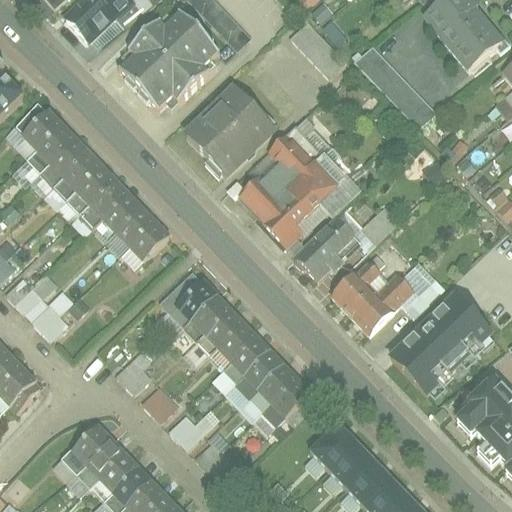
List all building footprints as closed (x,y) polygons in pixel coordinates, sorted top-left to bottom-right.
[(498,56),(460,0),(454,0),(425,20),(464,79),(498,56)] [(93,1),(64,21),(80,44),(109,24),(93,1)] [(126,68),(165,116),(222,70),(183,22),(126,68)] [(288,44),(330,81),(343,66),(301,30),(288,44)] [(418,133),(436,115),(370,49),(352,67),(418,133)] [(0,67),(0,128),(30,100),(0,67)] [(511,77),(502,86),(511,98),(511,77)] [(190,132),(225,177),(277,137),(242,92),(190,132)] [(19,139),(140,270),(168,245),(47,113),(19,139)] [(242,199),(283,247),(337,201),(288,144),(269,161),(276,170),(242,199)] [(359,249),(339,226),(300,260),(320,283),(359,249)] [(0,287),(15,273),(9,266),(18,258),(6,245),(0,250),(0,287)] [(333,297),(371,342),(417,304),(397,280),(375,298),(358,277),(333,297)] [(29,292),(22,283),(4,299),(48,349),(67,332),(57,320),(72,307),(62,296),(47,308),(43,303),(56,291),(44,278),(29,292)] [(175,313),(279,428),(309,401),(205,286),(175,313)] [(392,364),(428,401),(491,341),(456,304),(392,364)] [(0,405),(16,421),(41,396),(0,355),(0,405)] [(132,400),(150,383),(141,374),(150,366),(140,356),(114,381),(132,400)] [(139,409),(158,429),(178,411),(159,391),(139,409)] [(471,401),(449,421),(511,489),(511,429),(493,409),(485,416),(471,401)] [(193,428),(184,419),(166,437),(186,456),(218,425),(208,414),(193,428)] [(417,511),(336,429),(307,457),(361,511),(417,511)] [(122,511),(174,511),(100,435),(73,461),(122,511)] [(216,482),(239,460),(218,437),(195,459),(216,482)] [(276,486),(256,506),(262,511),(293,511),(283,502),(287,497),(276,486)]
